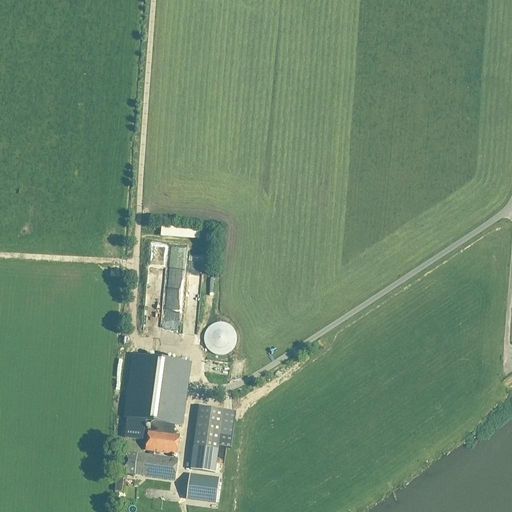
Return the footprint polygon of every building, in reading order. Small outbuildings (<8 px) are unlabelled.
[(163,233),(195,234),(195,221),(163,221),(163,233)] [(187,316),(190,242),(172,241),(171,261),(151,260),(149,315),(151,315),(151,322),(163,323),(164,315),(187,316)] [(155,242),(155,252),(165,252),(166,242),(155,242)] [(186,328),(186,337),(199,337),(199,316),(188,316),(189,328),(186,328)] [(148,330),(140,332),(142,340),(150,338),(148,330)] [(125,417),(127,418),(125,437),(142,440),(145,420),(151,421),(150,431),(173,434),(174,424),(181,425),(190,363),(187,362),(136,355),(133,355),(125,417)] [(221,370),(233,370),(233,358),(220,358),(221,370)] [(199,406),(190,469),(214,472),(223,410),(199,406)] [(179,435),(173,434),(150,431),(147,430),(145,450),(149,451),(148,455),(126,452),(123,473),(125,473),(125,476),(132,477),(132,474),(174,480),(177,459),(153,455),(154,451),(176,454),(179,435)] [(215,503),(217,494),(219,479),(190,475),(186,499),(215,503)]
